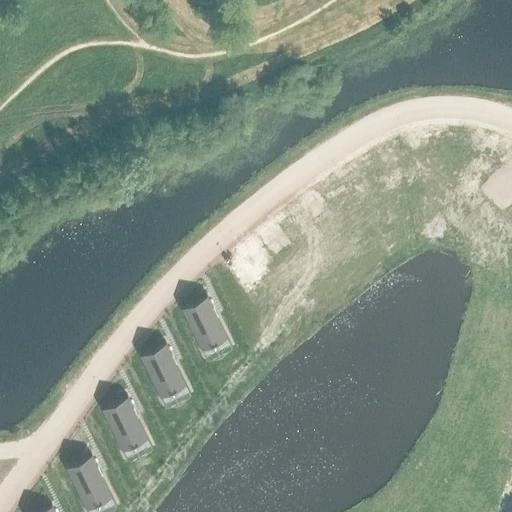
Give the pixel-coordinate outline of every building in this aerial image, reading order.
[(207,294),(180,307),(201,348),(201,347),(210,342),(210,343),(217,340),(217,339),(226,334),(226,336),(227,335),(207,294)] [(165,341),(139,354),(159,395),(160,395),(159,394),(168,389),(169,390),(176,387),(175,386),(184,382),(185,383),(186,383),(165,341)] [(127,394),(101,407),(121,449),(122,449),(121,447),(130,443),(131,444),(137,441),(137,440),(146,435),(147,436),(127,394)] [(111,494),(90,453),(64,465),(85,507),(111,494)] [(54,511),(50,503),(32,511),(54,511)]
